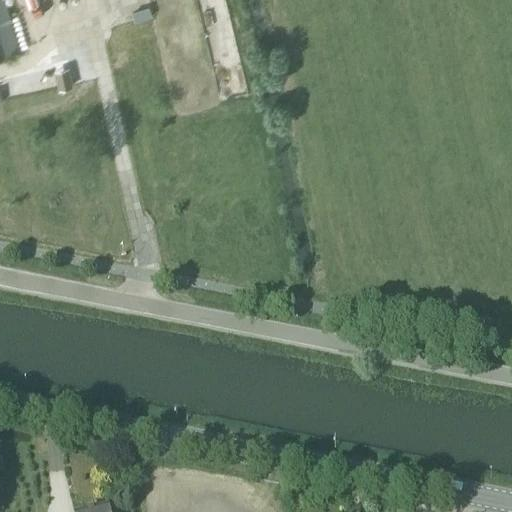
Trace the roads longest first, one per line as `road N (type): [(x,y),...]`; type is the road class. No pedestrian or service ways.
road 1 (tertiary): [(511,504),(0,402)]
road 2 (unclassified): [(511,379),(0,278)]
